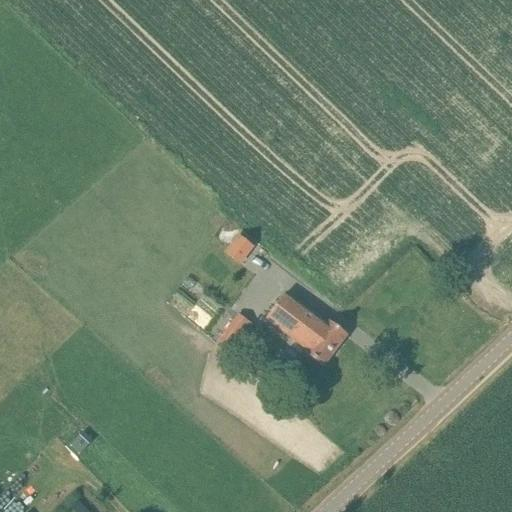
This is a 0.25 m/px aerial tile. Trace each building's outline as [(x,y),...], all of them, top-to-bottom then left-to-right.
[(252,247),(238,236),(227,251),(240,262),(252,247)] [(0,261),(0,275),(4,279),(12,270),(1,260),(0,261)] [(286,293),(266,319),(308,350),(306,352),(323,365),(346,335),(329,322),(327,325),(286,293)] [(239,315),(216,345),(230,355),(253,325),(239,315)] [(81,434),(71,444),(79,452),(89,442),(81,434)]
